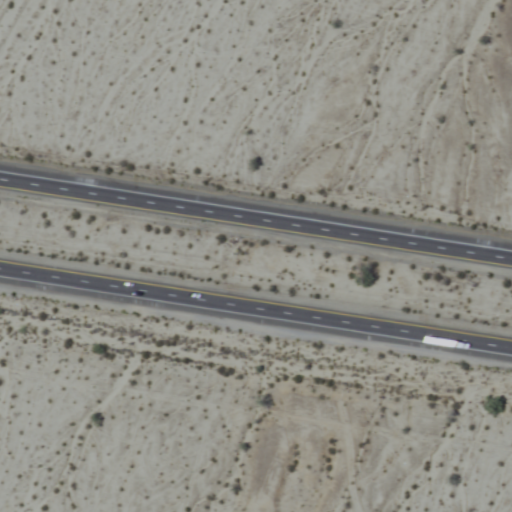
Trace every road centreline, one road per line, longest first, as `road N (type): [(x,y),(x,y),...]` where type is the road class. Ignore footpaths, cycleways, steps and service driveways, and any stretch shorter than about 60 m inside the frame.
road 1 (motorway): [(0,274),(511,354)]
road 2 (motorway): [(511,254),(0,175)]
